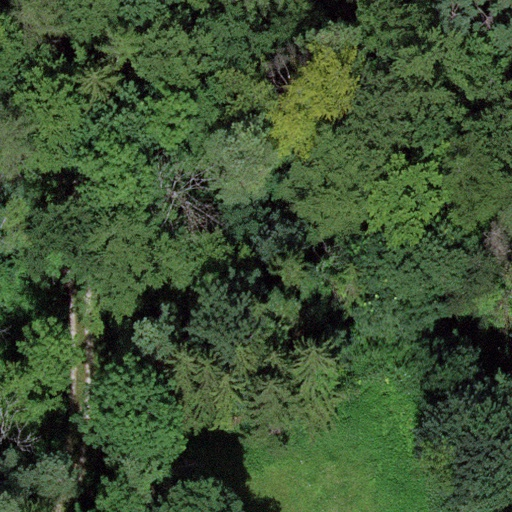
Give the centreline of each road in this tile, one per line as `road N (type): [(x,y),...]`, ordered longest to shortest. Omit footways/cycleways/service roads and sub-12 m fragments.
road 1 (track): [(39,0),(79,316),(77,399),(57,511)]
road 2 (track): [(77,399),(260,477),(281,511)]
